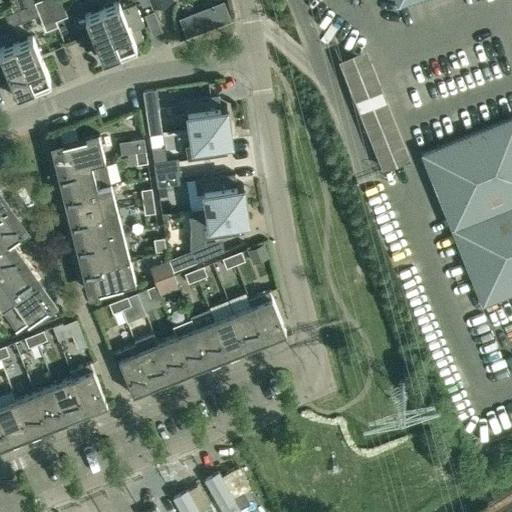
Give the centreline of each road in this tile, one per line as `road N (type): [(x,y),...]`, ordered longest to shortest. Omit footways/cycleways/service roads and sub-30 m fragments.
road 1 (residential): [(23,511),(327,391),(315,349)]
road 2 (residential): [(315,349),(0,473)]
road 3 (unclassified): [(315,349),(277,198),(256,59)]
road 4 (residential): [(0,125),(120,78),(256,59)]
